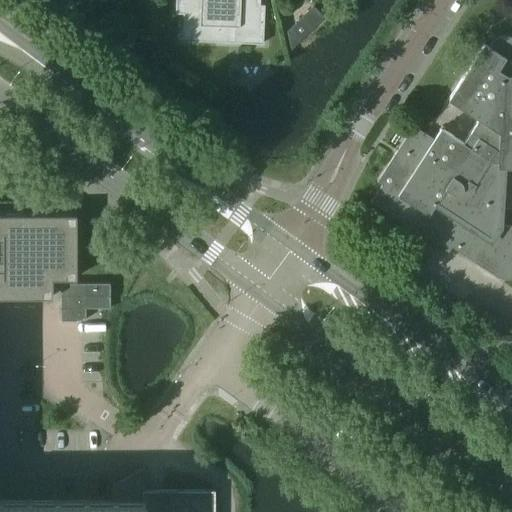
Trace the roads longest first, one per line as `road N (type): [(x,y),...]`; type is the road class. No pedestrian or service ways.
road 1 (residential): [(410,511),(209,365),(261,288)]
road 2 (secondary): [(0,91),(261,288)]
road 3 (secondary): [(261,288),(511,471)]
road 4 (residential): [(286,249),(444,0)]
road 5 (secondary): [(286,249),(58,72)]
road 6 (secondary): [(511,413),(286,249)]
